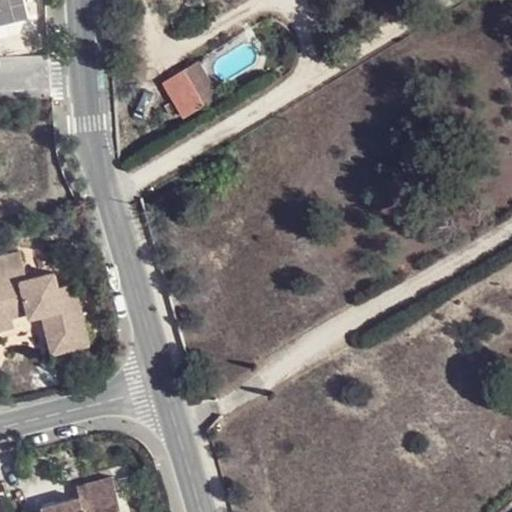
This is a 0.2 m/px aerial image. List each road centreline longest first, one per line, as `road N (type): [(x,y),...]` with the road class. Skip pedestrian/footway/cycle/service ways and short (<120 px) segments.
road 1 (residential): [(108,198),(449,0)]
road 2 (residential): [(108,198),(165,386)]
road 3 (residential): [(0,428),(165,386)]
road 4 (residential): [(165,386),(201,511)]
road 5 (residential): [(85,76),(87,122),(108,198)]
